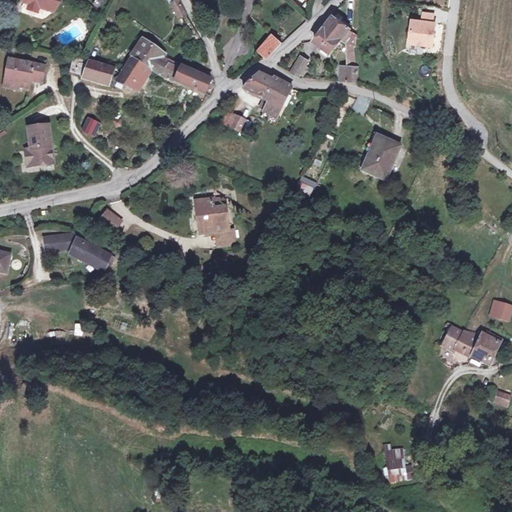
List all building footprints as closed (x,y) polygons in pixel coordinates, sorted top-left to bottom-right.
[(185,10),(181,0),(179,0),(171,3),(177,16),(186,12),(185,10)] [(344,43),(348,46),(358,34),(337,18),(327,32),(344,43)] [(424,23),(415,21),(412,44),(435,47),(438,24),(430,23),(424,23)] [(336,53),(344,43),(327,32),(320,42),(336,53)] [(260,48),(269,56),(282,42),(274,33),(260,48)] [(360,36),(358,34),(348,46),(348,50),(355,50),(361,46),(360,36)] [(165,53),(144,38),(132,58),(154,70),(163,56),(165,53)] [(351,64),(358,64),(355,50),(348,50),(351,64)] [(171,60),(163,56),(154,70),(153,71),(162,77),(171,60)] [(49,65),(13,58),(9,80),(23,83),(23,86),(32,88),(34,80),(34,77),(37,78),(37,81),(45,82),(49,65)] [(110,63),(89,58),(87,66),(84,76),(84,77),(104,82),(110,63)] [(153,71),(154,70),(132,58),(129,64),(119,79),(129,84),(141,89),(153,71)] [(302,59),(295,76),(302,79),(310,62),(302,59)] [(171,60),(162,77),(175,83),(176,81),(206,95),(213,79),(171,60)] [(72,73),(84,76),(87,66),(75,63),(72,73)] [(116,65),(110,63),(104,82),(112,84),(116,65)] [(347,69),(343,83),(359,85),(362,72),(347,69)] [(263,74),(245,88),(264,96),(268,98),(271,98),(276,82),(263,74)] [(276,82),(271,98),(268,111),(283,118),(297,85),(278,76),(276,82)] [(9,80),(7,85),(22,89),(23,83),(9,80)] [(234,128),(234,126),(239,117),(240,115),(233,111),(227,124),(234,128)] [(255,124),(239,117),(234,126),(250,134),(255,124)] [(115,128),(123,125),(121,118),(113,120),(115,128)] [(101,124),(91,119),(85,131),(95,136),(101,124)] [(55,161),(51,125),(31,127),(34,148),(28,149),(30,164),(55,161)] [(379,134),(361,168),(385,180),(404,145),(379,134)] [(298,185),(312,192),(317,183),(302,176),(298,185)] [(223,201),(211,202),(211,212),(223,211),(223,201)] [(211,202),(193,203),(194,214),(198,214),(199,235),(213,234),(224,234),(223,211),(211,212),(211,202)] [(109,210),(100,219),(114,231),(123,222),(109,210)] [(230,233),(224,234),(213,234),(214,248),(230,247),(230,233)] [(104,276),(112,262),(85,245),(84,246),(79,239),(50,241),(51,256),(70,255),(72,253),(79,253),(76,259),(104,276)] [(0,272),(5,274),(11,256),(0,253),(0,272)] [(494,301),(490,315),(496,317),(501,303),(494,301)] [(510,306),(501,303),(496,317),(506,320),(510,306)] [(485,334),(473,332),(466,330),(465,332),(464,334),(455,329),(447,347),(457,352),(459,347),(475,355),(485,334)] [(501,342),(504,337),(492,332),(490,336),(501,342)] [(492,363),(493,363),(501,342),(490,336),(485,334),(475,355),(492,363)] [(492,363),(475,355),(473,361),(489,368),(492,363)] [(508,408),(511,395),(497,390),(493,403),(508,408)] [(404,452),(393,455),(395,460),(406,457),(404,452)] [(387,462),(393,481),(411,477),(408,467),(406,457),(395,460),(387,462)] [(415,465),(408,467),(411,477),(418,475),(415,465)]
